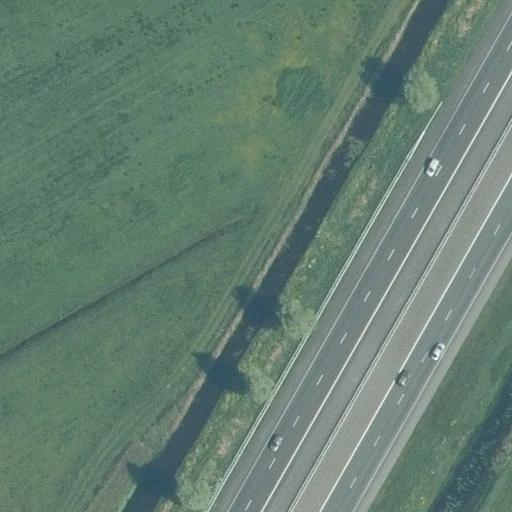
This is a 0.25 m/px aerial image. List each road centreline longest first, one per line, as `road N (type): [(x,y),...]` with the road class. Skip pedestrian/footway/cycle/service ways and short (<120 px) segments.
road 1 (motorway): [(511,41),(244,511)]
road 2 (motorway): [(337,511),(511,204)]
